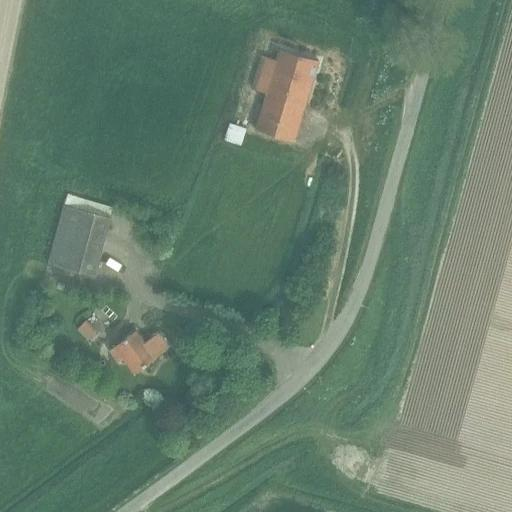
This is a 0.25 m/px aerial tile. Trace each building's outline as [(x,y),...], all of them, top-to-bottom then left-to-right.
[(255,130),(275,136),(294,142),(318,61),(280,49),(276,61),(262,56),(252,89),(267,93),(255,130)] [(64,193),(47,263),(96,275),(112,207),(64,193)] [(104,334),(115,324),(104,311),(92,321),(104,334)] [(169,347),(187,340),(180,324),(163,331),(169,347)] [(109,350),(111,353),(118,362),(123,359),(135,374),(155,358),(169,347),(158,333),(144,343),(135,331),(109,350)]
